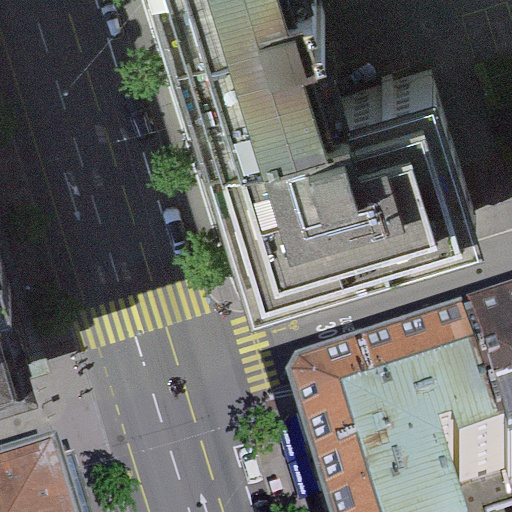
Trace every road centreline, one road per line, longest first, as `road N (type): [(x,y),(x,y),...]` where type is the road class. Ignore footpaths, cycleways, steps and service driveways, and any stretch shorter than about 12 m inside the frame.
road 1 (secondary): [(37,0),(153,377)]
road 2 (residential): [(153,377),(511,263)]
road 3 (secondary): [(153,377),(194,511)]
